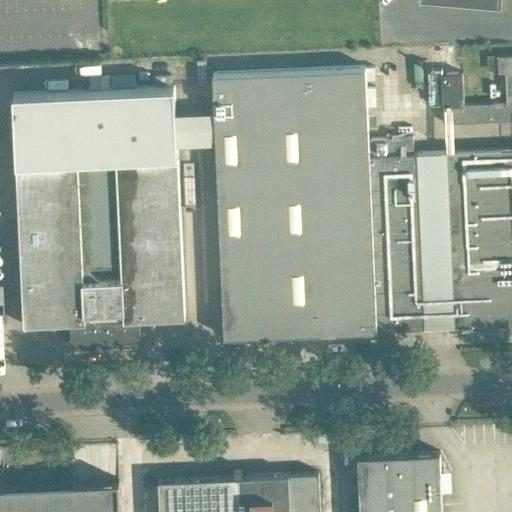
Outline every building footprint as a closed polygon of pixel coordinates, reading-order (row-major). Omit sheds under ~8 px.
[(420,0),(419,16),(500,22),(502,0),(420,0)] [(511,52),(498,53),(499,71),(506,70),(507,100),(465,101),(463,70),(443,70),(445,120),(511,118),(511,52)] [(413,135),(369,137),(366,64),(214,71),(225,335),(425,325),(424,292),(452,291),(454,324),(470,323),(470,327),(481,326),(481,323),(511,321),(511,146),(414,151),(413,135)] [(111,339),(141,338),(140,318),(186,316),(175,83),(14,91),(24,323),(70,321),(71,341),(103,340),(102,336),(111,336),(111,339)] [(20,321),(19,298),(5,298),(6,321),(20,321)] [(361,511),(443,511),(440,449),(359,453),(361,511)] [(235,474),(159,477),(160,511),(321,511),(319,470),(242,473),(242,466),(235,467),(235,474)] [(0,511),(121,511),(120,478),(0,483),(0,511)]
